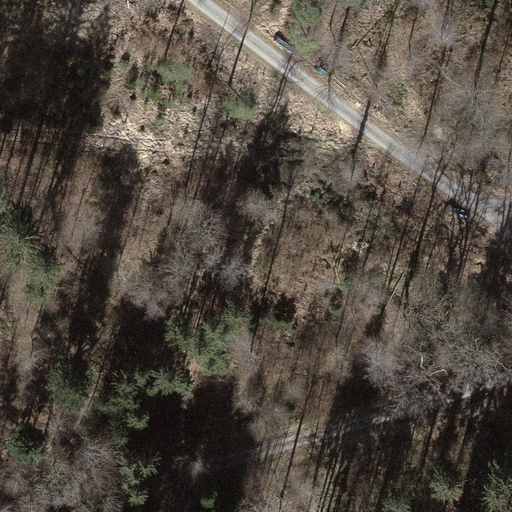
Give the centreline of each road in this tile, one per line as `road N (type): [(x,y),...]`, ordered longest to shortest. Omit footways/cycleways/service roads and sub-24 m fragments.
road 1 (track): [(72,511),(488,385),(511,367)]
road 2 (track): [(202,0),(426,173),(510,226)]
